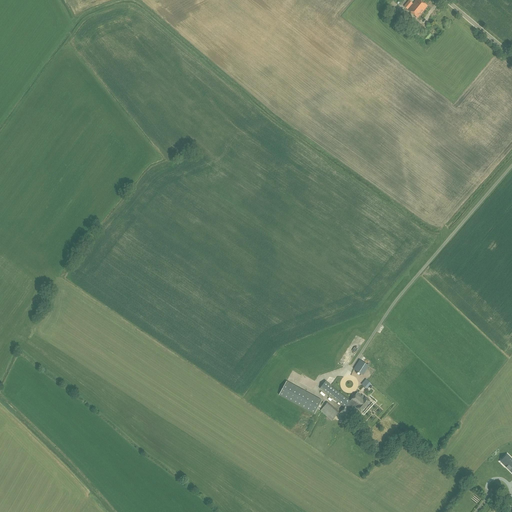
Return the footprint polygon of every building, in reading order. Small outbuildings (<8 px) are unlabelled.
[(408,10),(418,18),(428,6),(420,0),(416,0),(413,4),(409,0),(404,6),(408,10)] [(392,19),(396,24),(398,22),(399,24),(405,20),(399,12),(394,7),(389,11),(394,17),(392,19)] [(415,27),(421,32),(425,27),(419,22),(415,27)] [(363,375),(369,366),(368,365),(363,362),(360,360),(354,369),(363,375)] [(340,413),(348,419),(354,412),(354,413),(358,409),(361,412),(370,401),(366,397),(365,398),(362,395),(362,396),(358,393),(338,376),(331,385),(326,381),(321,388),(345,408),(340,413)] [(361,384),(367,389),(371,383),(366,379),(361,384)] [(279,395),(306,410),(315,414),(322,400),(287,381),(279,395)] [(320,411),(331,421),(339,412),(328,402),(320,411)] [(511,459),(507,455),(502,460),(508,465),(506,467),(511,472),(511,459)]
